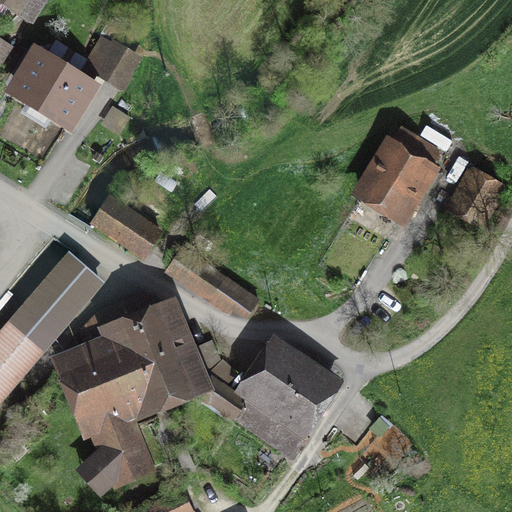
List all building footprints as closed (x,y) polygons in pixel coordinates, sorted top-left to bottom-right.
[(4,0),(23,11),(29,0),(4,0)] [(99,38),(84,63),(52,43),(42,61),(87,88),(96,73),(119,88),(136,61),(99,38)] [(0,78),(15,54),(0,45),(0,78)] [(87,88),(42,61),(34,56),(13,91),(66,123),(87,88)] [(398,218),(439,154),(401,130),(360,194),(398,218)] [(450,209),(480,227),(500,192),(470,175),(450,209)] [(94,218),(143,254),(158,234),(108,198),(94,218)] [(166,271),(231,314),(245,293),(180,250),(166,271)] [(69,256),(0,336),(0,393),(98,281),(69,256)] [(192,384),(198,381),(190,361),(169,311),(158,316),(151,298),(142,293),(99,310),(78,329),(85,346),(61,355),(112,481),(151,465),(128,410),(192,384)] [(297,432),(331,385),(279,348),(242,400),(233,414),(296,459),(310,440),(297,432)] [(242,400),(190,361),(198,381),(192,384),(233,414),(242,400)] [(154,498),(134,511),(191,511),(181,487),(154,498)]
